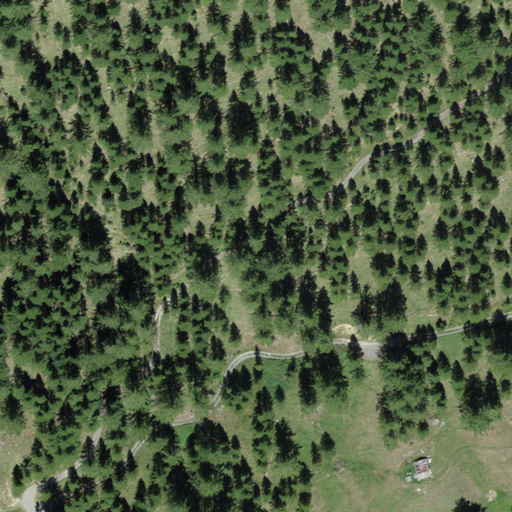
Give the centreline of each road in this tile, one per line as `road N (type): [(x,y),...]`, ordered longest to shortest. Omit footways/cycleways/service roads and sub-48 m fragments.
road 1 (track): [(20,501),(70,472),(94,443),(114,392),(148,370),(158,352),(161,305),(217,256),(254,248),(292,201),(340,189),(370,155),(411,143),(511,65)]
road 2 (track): [(511,315),(394,341),(247,350),(234,359),(216,403),(196,418),(160,425),(123,464),(68,493),(44,504),(20,501)]
